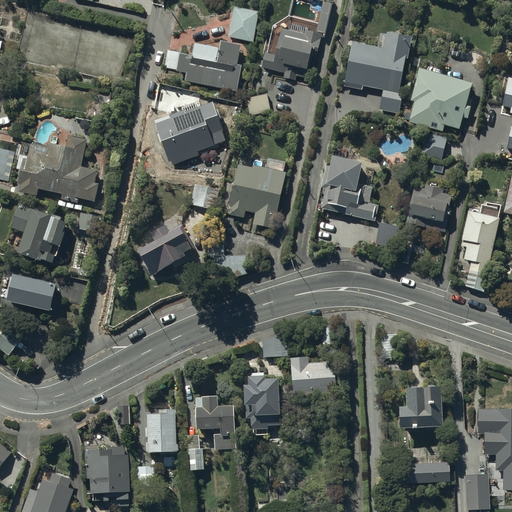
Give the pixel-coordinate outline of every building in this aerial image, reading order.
[(266,52),(262,67),(284,73),(283,77),(296,81),(297,76),(308,79),(312,64),(316,65),(332,4),(324,2),(316,31),(308,29),(309,27),(292,23),(290,30),(283,28),(276,54),(266,52)] [(259,11),(235,6),(229,37),(254,42),(259,11)] [(413,37),(388,32),(386,43),(379,42),(378,46),(354,42),(346,82),(384,90),(381,109),(400,113),(405,87),(401,87),(407,59),(408,59),(413,37)] [(168,51),(165,67),(177,70),(177,71),(187,73),(185,81),(237,92),(239,84),(241,84),(243,78),(240,77),(243,65),(238,64),(242,45),(223,41),(224,37),(192,42),(191,50),(193,50),(193,55),(181,54),(181,52),(168,51)] [(467,106),(473,83),(420,68),(411,100),(415,102),(409,122),(444,132),(446,125),(460,129),(464,116),(469,118),(472,107),(467,106)] [(489,88),(484,110),(503,115),(509,93),(489,88)] [(268,94),(247,99),(247,101),(243,102),(244,110),(249,109),(251,115),(272,110),(268,94)] [(184,111),(156,120),(170,162),(172,161),(173,165),(200,156),(198,151),(225,142),(223,138),(226,137),(215,102),(201,107),(199,100),(183,106),(184,111)] [(447,138),(428,133),(422,155),(441,160),(447,138)] [(87,140),(70,136),(68,146),(50,143),(49,144),(35,141),(34,144),(31,144),(29,155),(20,154),(17,169),(22,170),(19,184),(21,185),(20,192),(38,196),(40,189),(63,193),(62,199),(77,202),(78,197),(95,201),(98,184),(94,184),(97,170),(82,167),(87,140)] [(0,147),(0,179),(9,181),(15,151),(0,147)] [(360,184),(364,163),(334,156),(332,166),(327,165),(323,188),(326,189),(322,210),(376,222),(380,205),(370,203),(373,187),(360,184)] [(254,167),(239,164),(230,205),(232,206),(230,214),(245,217),(246,211),(256,213),(253,223),(271,228),(275,214),(277,214),(287,172),(284,171),(286,162),(269,158),(267,167),(255,165),(254,167)] [(200,183),(194,205),(214,211),(221,188),(200,183)] [(426,189),(415,187),(407,224),(447,232),(450,216),(448,216),(452,195),(441,193),(442,188),(426,185),(426,189)] [(472,211),(468,211),(461,246),(466,247),(464,259),(470,261),(465,287),(485,291),(499,218),(498,217),(500,205),(486,202),(486,205),(481,204),(480,210),(472,208),(472,211)] [(21,204),(13,227),(26,232),(19,252),(42,260),(43,259),(53,263),(59,246),(60,247),(66,232),(65,232),(68,221),(63,219),(67,209),(57,205),(53,216),(21,204)] [(82,212),(79,228),(96,231),(99,215),(82,212)] [(153,245),(138,252),(151,278),(171,267),(174,272),(190,263),(188,259),(194,256),(187,244),(189,244),(181,228),(168,235),(169,236),(162,240),(158,232),(149,236),(153,245)] [(414,243),(401,240),(397,261),(410,263),(414,243)] [(15,274),(9,300),(52,310),(58,284),(15,274)] [(8,325),(0,335),(0,347),(10,355),(24,337),(8,325)] [(333,325),(323,325),(322,346),(333,346),(333,325)] [(78,330),(67,327),(64,338),(75,341),(78,330)] [(263,340),(264,357),(289,356),(288,333),(263,340)] [(398,334),(382,334),(382,358),(393,358),(392,344),(398,344),(398,334)] [(292,357),(295,396),(338,395),(338,367),(327,367),(327,362),(310,362),(309,357),(292,357)] [(263,372),(251,372),(251,375),(248,375),(244,380),(244,385),(246,385),(248,418),(252,418),(253,429),(269,429),(269,425),(279,425),(279,422),(280,422),(280,419),(281,414),(282,414),(281,378),(267,378),(267,375),(263,375),(263,372)] [(399,406),(400,427),(443,426),(441,386),(435,386),(435,385),(428,385),(428,387),(406,388),(406,406),(399,406)] [(204,397),(196,397),(196,407),(198,407),(198,429),(208,429),(222,428),(222,434),(215,434),(215,450),(237,449),(236,405),(220,405),(220,396),(204,396),(204,397)] [(511,408),(478,408),(478,424),(474,424),(474,441),(485,441),(484,454),(496,455),(496,463),(503,464),(503,490),(511,490),(511,408)] [(149,452),(179,451),(179,444),(178,430),(177,430),(176,409),(160,409),(160,413),(148,414),(148,427),(146,427),(146,437),(148,437),(149,442),(147,442),(147,452),(149,451),(149,452)] [(205,469),(205,458),(204,458),(204,449),(200,449),(200,435),(189,435),(190,470),(196,470),(196,469),(205,469)] [(112,445),(85,446),(86,466),(88,466),(88,478),(91,478),(92,494),(94,494),(95,501),(110,500),(110,496),(118,496),(118,500),(129,499),(129,491),(130,491),(129,455),(125,455),(125,446),(112,447),(112,445)] [(28,457),(15,452),(10,468),(21,473),(28,457)] [(450,482),(449,462),(406,463),(406,483),(450,482)] [(157,466),(137,467),(137,488),(158,487),(157,466)] [(71,479),(53,473),(50,481),(44,479),(40,492),(30,489),(22,511),(77,511),(78,511),(69,507),(75,489),(68,487),(71,479)] [(488,474),(467,474),(468,510),(490,509),(488,474)]
